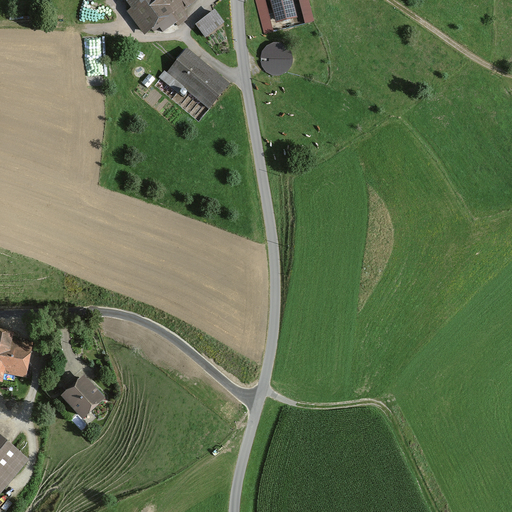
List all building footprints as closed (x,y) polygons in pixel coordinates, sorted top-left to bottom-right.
[(125,0),(132,11),(128,14),(145,39),(177,17),(173,11),(188,0),(125,0)] [(308,0),(255,0),(264,34),(274,32),(273,26),(303,18),(305,24),(315,22),(308,0)] [(221,14),(202,26),(210,37),(228,24),(221,14)] [(231,85),(190,50),(169,75),(210,110),(231,85)] [(0,378),(2,378),(4,369),(24,373),(30,347),(10,343),(12,333),(0,330),(0,378)] [(103,398),(83,377),(64,394),(84,416),(103,398)] [(0,493),(30,458),(0,431),(0,493)]
